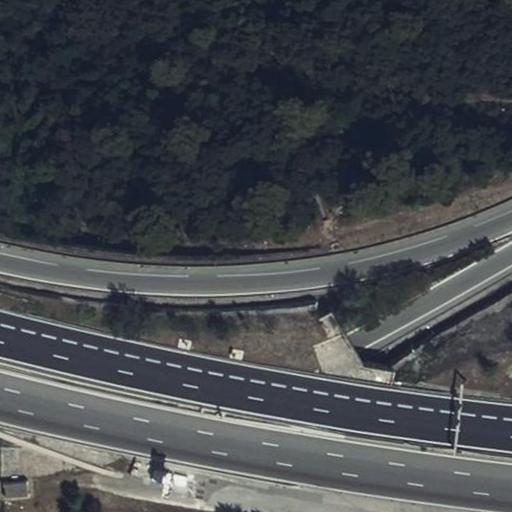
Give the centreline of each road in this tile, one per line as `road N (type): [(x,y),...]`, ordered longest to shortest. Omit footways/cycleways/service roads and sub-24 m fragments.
road 1 (motorway): [(0,453),(120,432),(277,379),(511,257)]
road 2 (motorway): [(511,222),(386,265),(276,282),(113,279),(0,260)]
road 3 (motorway): [(511,427),(197,379),(0,333)]
road 4 (motorway): [(0,398),(340,465),(511,488)]
